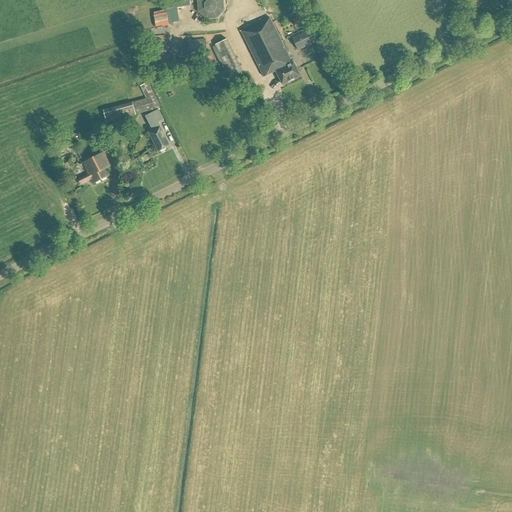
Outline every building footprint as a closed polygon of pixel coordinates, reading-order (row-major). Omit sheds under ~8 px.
[(164,0),(168,22),(179,20),(176,6),(190,4),(189,0),(164,0)] [(198,0),(197,1),(198,12),(206,19),(217,18),(224,10),(223,0),(198,0)] [(296,28),(303,24),(299,16),(292,20),(296,28)] [(270,18),(242,32),(264,77),(275,71),(282,85),(300,76),(293,62),(292,63),(270,18)] [(334,53),(320,25),(297,36),(303,48),(314,43),(321,59),(334,53)] [(216,45),(223,60),(229,72),(241,66),(227,39),(216,45)] [(205,40),(188,42),(190,60),(207,59),(205,40)] [(148,83),(140,87),(147,99),(103,111),(106,123),(150,111),(159,107),(148,83)] [(159,107),(150,111),(151,114),(146,116),(153,131),(149,133),(158,151),(169,146),(158,122),(163,119),(159,110),(161,110),(159,107)] [(115,150),(117,150),(116,154),(117,154),(116,164),(122,165),(122,154),(124,154),(125,137),(116,136),(115,142),(116,142),(115,150)] [(103,153),(83,163),(89,175),(85,177),(84,175),(77,178),(81,185),(87,182),(87,181),(91,179),(94,184),(108,177),(105,169),(110,167),(103,153)]
